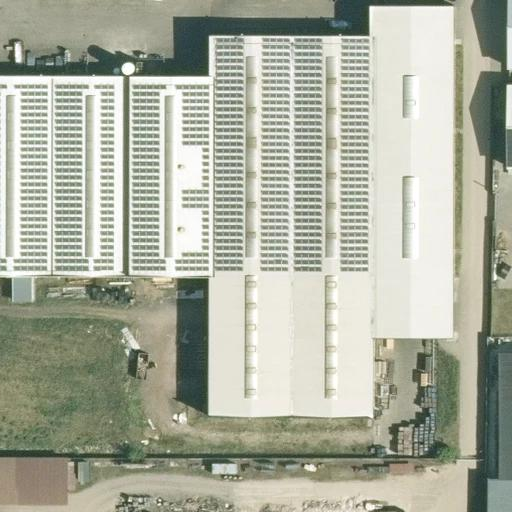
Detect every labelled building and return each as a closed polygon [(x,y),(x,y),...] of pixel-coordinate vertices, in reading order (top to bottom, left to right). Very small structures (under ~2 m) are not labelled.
[(376,36),(376,339),(459,337),(461,4),(376,3),(376,36)] [(376,36),(212,35),(212,76),(215,76),(214,281),(211,427),(376,427),(376,339),(376,36)] [(0,75),(0,276),(214,281),(215,76),(212,76),(0,75)] [(500,481),(511,481),(511,355),(500,356),(500,481)] [(0,456),(0,503),(72,504),(71,456),(0,456)] [(511,511),(511,481),(500,481),(486,482),(485,511),(511,511)]
